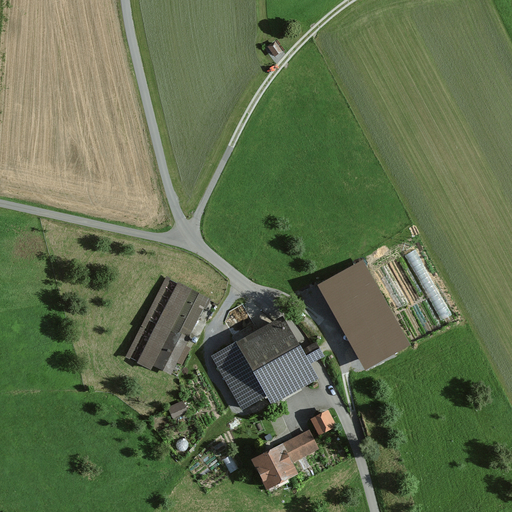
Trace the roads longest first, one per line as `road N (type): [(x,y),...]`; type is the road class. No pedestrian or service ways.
road 1 (unclassified): [(377,511),(359,445),(289,322),(187,241)]
road 2 (track): [(351,0),(263,87),(187,241)]
road 3 (unclassified): [(187,241),(126,35),(124,0)]
road 4 (unclassified): [(0,205),(187,241)]
